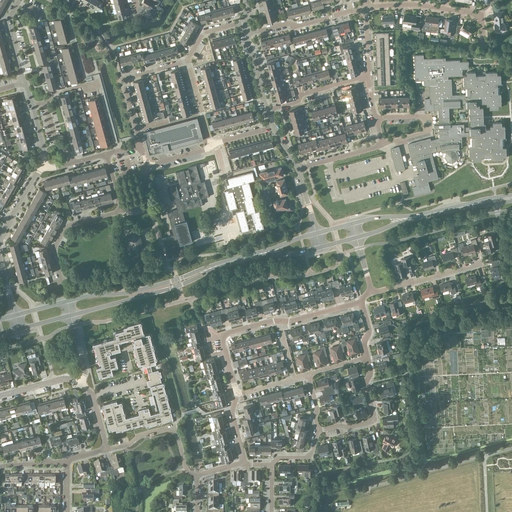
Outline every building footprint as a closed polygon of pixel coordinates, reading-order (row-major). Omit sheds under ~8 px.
[(91,11),(96,0),(90,0),(88,5),(90,6),(88,9),(91,11)] [(97,0),(96,0),(91,11),(93,12),(95,8),(98,10),(102,2),(97,0)] [(148,0),(142,0),(141,2),(145,5),(144,8),(145,9),(152,12),(153,13),(155,10),(151,8),(150,8),(153,3),(153,2),(148,0)] [(324,6),(323,3),(322,0),(316,0),(318,8),(324,6)] [(118,19),(127,16),(126,13),(130,12),(129,10),(117,13),(118,19)] [(205,13),(204,10),(198,11),(201,23),(207,21),(205,13)] [(504,23),(503,13),(503,11),(493,12),(495,32),(501,32),(500,30),(505,29),(505,23),(504,23)] [(398,20),(394,20),(394,15),(388,16),(382,16),(382,23),(394,23),(394,28),(398,28),(398,20)] [(420,22),(416,22),(417,17),(405,15),(404,19),(403,19),(403,23),(411,24),(411,29),(419,30),(420,22)] [(430,32),(432,17),(426,16),(425,24),(423,24),(422,31),(430,32)] [(438,26),(439,18),(432,17),(430,32),(434,33),(434,32),(438,33),(439,26),(438,26)] [(50,28),(64,24),(63,18),(53,20),(54,24),(50,25),(50,28)] [(453,35),(455,27),(451,26),(452,20),(446,19),(444,29),(447,30),(447,34),(453,35)] [(188,26),(196,30),(199,25),(191,21),(188,26)] [(466,33),(470,35),(474,28),(464,22),(462,26),(457,25),(456,33),(458,34),(461,29),(463,31),(463,32),(466,33)] [(57,32),(66,30),(64,24),(50,28),(51,30),(56,29),(57,32)] [(42,27),(38,29),(37,25),(29,27),(31,33),(39,31),(43,30),(42,27)] [(340,35),(339,34),(337,25),(332,27),(329,28),(331,34),(331,37),(340,35)] [(193,35),(196,30),(188,26),(186,31),(193,35)] [(328,35),(331,34),(329,28),(326,29),(326,28),(321,30),(323,38),(328,36),(328,35)] [(54,39),(68,35),(66,30),(57,32),(57,36),(53,37),(54,39)] [(324,41),(323,38),(321,30),(315,31),(317,40),(318,42),(324,41)] [(40,37),(39,31),(31,33),(32,39),(40,37)] [(190,40),(193,35),(186,31),(183,36),(190,40)] [(313,44),(310,33),(304,34),(306,42),(306,43),(307,46),(313,44)] [(54,39),(54,42),(59,41),(60,44),(69,41),(68,35),(54,39)] [(187,45),(190,40),(183,36),(180,41),(187,45)] [(32,39),(34,46),(45,43),(44,40),(41,41),(40,37),(32,39)] [(46,42),(45,43),(34,46),(36,52),(44,49),(43,46),(47,45),(46,42)] [(342,55),(353,52),(351,46),(350,43),(339,46),(342,55)] [(58,56),(72,52),(70,46),(61,49),(62,52),(57,53),(58,56)] [(37,58),(45,56),(44,49),(36,52),(37,58)] [(148,52),(148,53),(147,50),(143,51),(143,54),(144,58),(145,62),(151,61),(148,52)] [(64,61),(74,58),(72,52),(58,56),(59,58),(63,57),(64,61)] [(346,59),(354,57),(353,52),(342,55),(343,60),(346,59)] [(493,126),(490,126),(490,129),(485,129),(485,124),(483,124),(483,108),(479,108),(479,103),(487,102),(487,105),(489,105),(490,109),(498,108),(498,105),(501,105),(500,94),(497,94),(497,83),(501,83),(500,75),(497,75),(497,72),(486,72),(486,75),(475,76),(475,72),(467,72),(467,76),(464,76),(464,87),(467,87),(467,95),(470,95),(470,97),(465,98),(465,95),(452,95),(451,79),(448,79),(448,76),(462,75),(462,69),(468,69),(468,61),(459,61),(459,60),(445,60),(445,58),(423,58),(423,54),(414,55),(415,80),(424,80),(424,86),(429,85),(430,99),(424,99),(425,110),(438,110),(439,123),(436,124),(436,126),(436,127),(437,127),(439,128),(439,138),(431,141),(430,138),(408,144),(414,165),(417,164),(421,177),(417,178),(419,186),(412,188),(414,195),(430,191),(428,181),(438,178),(431,152),(441,149),(442,152),(444,151),(444,152),(445,152),(446,152),(446,153),(445,157),(447,161),(452,163),(456,160),(458,155),(455,151),(456,150),(459,149),(459,147),(462,147),(461,136),(474,135),(475,138),(472,138),(472,146),(469,146),(470,157),(473,157),(473,161),(481,160),(481,157),(491,156),(492,159),(503,159),(503,156),(506,156),(506,147),(502,147),(502,137),(505,137),(504,126),(501,126),(501,122),(493,123),(493,126)] [(45,56),(37,58),(39,64),(47,62),(45,56)] [(61,68),(75,64),(74,58),(64,61),(65,64),(60,65),(61,68)] [(269,69),(277,67),(275,61),(278,60),(277,58),(266,61),(269,69)] [(0,62),(1,67),(9,65),(8,59),(0,61),(0,62)] [(44,71),(52,69),(50,63),(42,65),(44,71)] [(67,72),(77,70),(75,64),(61,68),(62,70),(66,69),(67,72)] [(9,65),(1,67),(3,74),(11,71),(9,65)] [(333,75),(331,70),(330,65),(324,67),(324,69),(322,70),(324,78),(330,77),(330,76),(333,75)] [(46,77),(54,75),(52,69),(44,71),(46,77)] [(64,79),(78,75),(77,70),(67,72),(68,75),(64,77),(64,79)] [(300,76),(301,76),(299,70),(296,71),(297,76),(292,77),(294,86),(303,84),(300,76)] [(47,84),(55,81),(54,75),(46,77),(47,84)] [(64,79),(65,82),(69,80),(70,84),(80,81),(78,75),(64,79)] [(55,81),(47,84),(49,90),(57,88),(55,81)] [(357,92),(357,93),(358,92),(358,89),(356,90),(355,86),(343,90),(343,92),(345,92),(346,92),(347,92),(348,95),(357,92)] [(358,96),(357,93),(357,92),(348,95),(344,96),(345,98),(347,98),(348,98),(349,97),(350,100),(350,101),(358,98),(360,98),(359,95),(358,96)] [(62,103),(70,101),(68,94),(60,97),(62,103)] [(7,105),(16,102),(15,96),(7,99),(7,98),(3,99),(3,102),(7,100),(8,104),(7,104),(7,105)] [(84,108),(99,104),(97,98),(88,101),(89,104),(84,106),(84,108)] [(351,106),(360,104),(362,104),(361,101),(359,102),(358,98),(350,101),(350,100),(346,101),(346,104),(348,103),(349,104),(350,103),(351,106)] [(64,109),(72,107),(70,101),(62,103),(64,109)] [(6,111),(18,108),(16,102),(7,105),(8,108),(5,108),(6,111)] [(91,112),(100,110),(99,104),(84,108),(85,110),(90,109),(91,112)] [(351,106),(347,107),(348,110),(350,109),(351,109),(352,109),(353,112),(363,109),(362,107),(361,107),(360,104),(351,106)] [(331,115),(329,106),(329,105),(327,105),(327,107),(323,108),(326,117),(327,121),(329,120),(329,118),(329,117),(328,116),(331,115)] [(326,117),(323,108),(323,106),(321,107),(321,109),(318,110),(320,118),(321,122),(323,122),(323,120),(323,119),(323,118),(326,117)] [(65,115),(73,113),(72,107),(64,109),(65,115)] [(291,117),(300,114),(299,111),(300,111),(301,110),(303,110),(302,107),(289,111),(290,114),(289,115),(289,117),(291,117)] [(88,120),(102,116),(100,110),(91,112),(92,116),(87,117),(88,120)] [(9,121),(21,118),(19,113),(11,115),(12,118),(8,119),(9,121)] [(67,121),(75,119),(73,113),(65,115),(67,121)] [(293,123),(301,120),(301,117),(302,117),(302,116),(304,116),(303,113),(300,114),(291,117),(292,120),(290,121),(291,123),(293,123)] [(94,124),(103,122),(102,116),(88,120),(88,122),(93,121),(94,124)] [(221,116),(217,118),(217,121),(220,129),(225,128),(222,119),(221,116)] [(197,117),(155,129),(156,134),(162,133),(166,150),(203,140),(197,117)] [(358,122),(360,131),(360,133),(363,132),(362,131),(366,130),(363,117),(360,118),(361,120),(360,121),(361,122),(358,122)] [(69,127),(77,125),(75,119),(67,121),(69,127)] [(294,129),(303,126),(302,123),(303,123),(304,122),(306,121),(305,119),(301,120),(293,123),(294,126),(292,127),(293,129),(294,129)] [(354,133),(352,124),(351,120),(349,121),(349,123),(349,124),(349,125),(346,126),(347,130),(344,131),(345,133),(346,137),(351,135),(351,134),(354,133)] [(91,131),(105,127),(103,122),(94,124),(95,127),(90,129),(91,131)] [(14,132),(25,129),(24,123),(22,124),(16,126),(17,129),(13,130),(14,132)] [(70,133),(78,131),(77,125),(69,127),(70,133)] [(294,135),(304,132),(304,129),(305,128),(306,128),(307,127),(307,125),(303,126),(294,129),(295,132),(293,132),(294,135)] [(97,136),(106,133),(105,127),(91,131),(91,134),(96,132),(97,136)] [(156,135),(156,134),(155,129),(143,132),(147,143),(158,140),(156,135)] [(80,137),(79,133),(82,132),(82,130),(78,131),(70,133),(72,139),(80,137)] [(345,133),(342,134),(342,133),(341,132),(341,130),(338,131),(339,134),(342,143),(345,142),(346,144),(348,143),(346,137),(345,133)] [(339,134),(336,135),(336,134),(335,134),(335,132),(332,132),(333,136),(334,136),(336,144),(339,144),(340,145),(342,145),(342,143),(339,134)] [(94,143),(108,139),(106,133),(97,136),(98,139),(93,140),(94,143)] [(161,151),(166,150),(162,133),(156,134),(156,135),(158,140),(159,146),(161,151)] [(334,136),(333,136),(331,137),(330,136),(330,135),(329,133),(327,134),(328,138),(330,146),(334,145),(334,147),(336,146),(336,144),(334,136)] [(17,143),(20,142),(28,140),(27,135),(19,137),(20,140),(16,141),(17,143)] [(328,138),(325,138),(324,138),(324,137),(323,135),(321,135),(322,139),(324,148),(328,147),(328,148),(331,148),(330,146),(328,138)] [(316,139),(313,140),(312,139),(312,138),(311,136),(309,137),(310,141),(312,149),(316,148),(316,150),(319,149),(316,139)] [(322,139),(319,140),(319,139),(318,138),(318,136),(315,137),(316,139),(319,149),(322,148),(323,150),(325,149),(324,148),(322,139)] [(82,143),(80,137),(72,139),(74,145),(82,143)] [(310,141),(307,141),(307,140),(306,140),(305,138),(303,138),(304,142),(306,151),(310,150),(310,151),(313,151),(312,149),(310,141)] [(94,143),(95,145),(99,144),(100,147),(110,145),(108,139),(94,143)] [(304,142),(301,143),(300,142),(300,141),(299,139),(297,140),(300,152),(304,151),(304,153),(307,152),(306,151),(304,142)] [(28,140),(20,142),(22,148),(23,150),(29,149),(28,146),(30,146),(28,140)] [(148,149),(159,146),(158,140),(147,143),(148,149)] [(82,150),(83,149),(82,145),(85,145),(85,142),(82,143),(74,145),(75,151),(76,151),(82,150)] [(150,154),(161,151),(159,146),(148,149),(150,154)] [(396,170),(398,170),(404,168),(399,147),(391,149),(396,170)] [(209,174),(215,172),(211,161),(206,162),(209,174)] [(12,169),(21,174),(24,169),(17,165),(16,166),(13,165),(11,168),(12,169)] [(199,180),(200,180),(196,165),(188,167),(189,169),(184,171),(184,170),(176,172),(179,182),(168,185),(172,200),(175,199),(175,201),(178,210),(173,211),(173,210),(167,211),(169,217),(169,218),(170,217),(173,226),(171,226),(175,239),(179,238),(180,244),(192,241),(187,220),(185,221),(183,211),(186,210),(186,209),(200,205),(202,204),(201,198),(209,196),(204,181),(200,182),(199,180)] [(101,177),(107,175),(105,167),(99,169),(101,177)] [(260,173),(262,181),(283,175),(281,167),(260,173)] [(8,171),(7,173),(18,179),(21,174),(12,169),(10,172),(9,171),(8,171)] [(95,179),(101,177),(99,169),(93,171),(95,179)] [(89,180),(95,179),(93,171),(87,172),(89,180)] [(253,197),(249,182),(255,180),(253,171),(227,178),(228,184),(226,184),(228,190),(224,191),(229,210),(232,209),(233,215),(237,214),(241,232),(249,230),(249,228),(252,227),(253,229),(253,230),(256,229),(256,231),(264,229),(259,210),(255,211),(252,197),(253,197)] [(83,182),(89,180),(87,172),(81,174),(83,182)] [(15,184),(18,179),(7,173),(6,175),(10,177),(8,180),(15,184)] [(77,183),(83,182),(81,174),(74,176),(77,183)] [(57,185),(64,184),(61,176),(55,178),(57,185)] [(70,185),(77,183),(74,176),(68,177),(69,182),(70,185)] [(51,187),(57,185),(55,178),(49,179),(51,187)] [(285,184),(286,184),(284,178),(276,181),(277,184),(276,185),(277,188),(285,186),(285,184)] [(45,189),(51,187),(49,179),(43,181),(45,189)] [(17,185),(15,184),(8,180),(6,183),(5,182),(3,184),(14,190),(17,185)] [(11,195),(14,190),(3,184),(2,186),(6,188),(4,191),(11,195)] [(288,193),(287,188),(286,188),(285,186),(277,188),(278,192),(279,192),(280,195),(288,193)] [(43,197),(46,192),(39,188),(35,193),(43,197)] [(0,194),(8,200),(11,195),(4,191),(2,194),(0,192),(0,194)] [(104,194),(106,202),(112,200),(110,192),(104,194)] [(40,203),(43,197),(35,193),(32,199),(40,203)] [(0,201),(5,204),(8,200),(0,194),(0,201)] [(104,194),(98,196),(100,203),(106,202),(104,194)] [(94,205),(100,203),(98,196),(92,197),(94,205)] [(88,207),(94,205),(92,197),(86,199),(88,207)] [(36,208),(40,203),(32,199),(29,204),(36,208)] [(80,201),(79,201),(79,199),(77,199),(77,201),(74,202),(73,201),(70,202),(71,208),(75,207),(76,210),(82,208),(80,201)] [(82,208),(88,207),(86,199),(80,201),(82,208)] [(293,210),(291,202),(287,203),(286,200),(282,201),(283,202),(274,205),(276,211),(286,208),(287,212),(293,210)] [(33,214),(36,208),(29,204),(26,210),(33,214)] [(30,219),(33,214),(26,210),(23,215),(30,219)] [(54,212),(51,218),(60,223),(63,217),(61,216),(62,214),(62,213),(56,210),(54,212)] [(27,225),(30,219),(23,215),(20,221),(27,225)] [(57,229),(60,223),(51,218),(50,220),(52,221),(50,224),(57,229)] [(24,230),(27,225),(20,221),(17,226),(24,230)] [(54,234),(57,229),(50,224),(47,230),(54,234)] [(21,236),(24,230),(17,226),(14,232),(21,236)] [(51,239),(54,234),(47,230),(43,235),(51,239)] [(18,241),(21,236),(14,232),(10,237),(18,241)] [(129,255),(144,251),(139,233),(131,235),(129,236),(124,237),(129,255)] [(487,252),(495,250),(493,246),(497,245),(494,234),(488,235),(489,241),(485,242),(487,252)] [(47,245),(51,239),(43,235),(40,241),(47,245)] [(459,250),(462,249),(464,255),(471,253),(472,254),(476,253),(475,250),(479,249),(476,239),(470,240),(472,244),(464,246),(462,242),(458,243),(459,250)] [(11,251),(19,249),(17,243),(9,245),(11,251)] [(453,256),(458,254),(456,247),(450,249),(451,251),(441,254),(443,261),(454,258),(453,256)] [(40,256),(48,254),(47,248),(39,250),(40,256)] [(13,257),(21,255),(19,249),(11,251),(13,257)] [(42,262),(50,260),(48,254),(40,256),(42,262)] [(14,263),(22,261),(21,255),(13,257),(14,263)] [(434,255),(428,257),(429,260),(422,262),(424,270),(434,267),(432,262),(436,261),(434,255)] [(410,272),(414,271),(410,256),(401,259),(402,262),(394,264),(396,273),(398,272),(399,276),(407,274),(404,266),(408,265),(410,272)] [(41,269),(52,266),(50,260),(42,262),(43,266),(40,267),(41,269)] [(498,266),(501,265),(499,260),(492,261),(494,267),(490,268),(493,278),(500,276),(498,266)] [(16,269),(24,267),(22,261),(14,263),(16,269)] [(45,275),(53,272),(52,266),(41,269),(42,272),(44,271),(45,275)] [(17,276),(26,273),(24,267),(16,269),(17,276)] [(19,282),(27,280),(26,273),(17,276),(19,282)] [(79,280),(79,278),(78,275),(72,276),(73,279),(73,281),(75,285),(80,283),(79,280)] [(476,285),(481,284),(479,277),(476,278),(475,275),(465,278),(467,286),(476,283),(476,285)] [(345,284),(347,294),(353,292),(351,285),(354,284),(352,279),(347,280),(348,283),(345,284)] [(347,294),(345,284),(341,285),(341,282),(338,282),(338,280),(334,281),(334,283),(336,289),(340,288),(342,295),(347,294)] [(328,285),(325,286),(326,289),(329,299),(334,297),(332,290),(336,289),(334,283),(334,281),(328,283),(328,285)] [(451,294),(456,293),(454,286),(451,286),(450,282),(440,285),(442,292),(450,290),(451,294)] [(329,299),(326,289),(323,290),(322,286),(316,288),(316,290),(317,294),(321,293),(323,300),(329,299)] [(433,298),(439,297),(437,290),(434,291),(432,287),(421,290),(423,298),(432,295),(433,298)] [(318,296),(317,294),(316,290),(313,291),(312,290),(307,292),(308,296),(311,306),(316,304),(314,297),(318,296)] [(290,301),(292,311),(298,309),(296,302),(299,301),(296,292),(291,294),(293,300),(290,301)] [(415,304),(419,303),(417,297),(414,298),(412,292),(402,295),(404,303),(414,301),(415,304)] [(311,306),(308,296),(305,297),(304,294),(298,295),(300,301),(303,300),(305,307),(311,306)] [(292,311),(290,301),(286,302),(285,296),(279,298),(282,309),(286,308),(287,312),(292,311)] [(274,304),(277,303),(276,297),(267,299),(270,312),(276,310),(274,304)] [(265,313),(270,312),(267,299),(258,301),(260,308),(263,307),(265,313)] [(256,308),(260,308),(258,301),(255,302),(256,306),(250,308),(253,316),(258,315),(256,308)] [(396,314),(403,312),(402,306),(399,307),(397,301),(390,303),(392,312),(391,312),(392,316),(397,315),(396,314)] [(242,310),(241,306),(240,304),(237,305),(237,306),(232,307),(233,311),(235,319),(240,318),(238,311),(242,310)] [(253,316),(250,308),(245,309),(244,305),(241,306),(242,310),(242,312),(246,311),(247,318),(253,316)] [(379,307),(373,309),(376,317),(386,314),(386,316),(389,315),(387,306),(384,307),(384,305),(379,306),(379,307)] [(233,311),(232,311),(231,307),(226,309),(226,308),(223,309),(224,315),(228,314),(229,321),(235,319),(233,311)] [(221,316),(224,315),(223,309),(219,310),(219,311),(214,312),(217,324),(223,323),(221,316)] [(212,326),(217,324),(214,312),(209,313),(205,314),(207,320),(210,319),(212,326)] [(359,329),(358,326),(359,326),(357,320),(354,321),(352,313),(347,315),(349,324),(352,323),(354,328),(354,327),(355,330),(359,329)] [(347,325),(349,324),(347,315),(341,316),(343,324),(340,325),(342,332),(343,334),(349,332),(347,325)] [(342,332),(340,325),(337,326),(335,318),(330,319),(332,329),(336,328),(337,333),(342,332)] [(329,330),(332,329),(330,319),(324,321),(326,329),(323,329),(326,338),(331,336),(329,330)] [(157,359),(150,333),(144,334),(141,321),(128,324),(128,325),(124,326),(125,329),(113,332),(114,338),(94,343),(99,363),(102,363),(102,365),(97,367),(100,377),(113,373),(112,367),(118,366),(115,355),(114,356),(113,353),(113,352),(121,349),(119,342),(131,338),(133,342),(135,351),(139,364),(142,363),(143,366),(146,365),(150,380),(147,381),(148,387),(150,386),(153,394),(155,393),(160,411),(151,414),(149,407),(143,408),(138,410),(139,414),(126,418),(121,402),(117,403),(117,400),(103,404),(104,407),(103,407),(109,430),(116,429),(116,431),(146,423),(146,426),(173,419),(163,382),(161,383),(160,377),(162,377),(160,371),(159,372),(158,370),(152,372),(150,364),(156,362),(156,360),(157,359)] [(388,327),(392,326),(390,321),(383,322),(384,326),(378,327),(380,334),(389,332),(388,327)] [(326,338),(323,329),(321,330),(318,322),(313,324),(315,333),(319,333),(320,339),(326,338)] [(312,334),(315,333),(313,324),(307,325),(309,333),(307,334),(308,340),(313,338),(312,334)] [(196,330),(195,327),(195,325),(185,328),(187,333),(189,332),(191,337),(199,335),(198,329),(196,330)] [(301,327),(296,329),(299,340),(302,340),(303,341),(308,340),(307,334),(304,335),(301,327)] [(292,338),(290,339),(291,345),(296,343),(296,341),(299,340),(296,329),(290,330),(292,338)] [(267,344),(272,342),(272,339),(274,338),(273,332),(264,334),(267,344)] [(261,345),(267,344),(264,334),(259,336),(261,345)] [(199,335),(191,337),(192,342),(191,342),(192,345),(201,343),(199,335)] [(355,341),(358,340),(357,335),(351,337),(351,340),(347,341),(350,355),(359,353),(355,341)] [(256,347),(261,345),(259,336),(253,337),(256,347)] [(250,348),(256,347),(253,337),(248,339),(250,348)] [(378,349),(387,346),(386,341),(389,340),(388,337),(382,338),(383,341),(376,343),(378,349)] [(245,350),(250,348),(248,339),(242,340),(245,350)] [(239,351),(245,350),(242,340),(237,342),(239,351)] [(234,353),(239,351),(237,342),(231,343),(234,353)] [(201,343),(192,345),(193,348),(194,348),(195,353),(204,351),(201,343)] [(341,352),(344,351),(342,344),(339,344),(339,346),(331,348),(335,362),(343,359),(341,352)] [(324,357),(327,356),(324,346),(320,348),(320,351),(314,352),(318,366),(326,364),(324,357)] [(387,346),(378,349),(379,354),(386,352),(387,355),(392,353),(392,350),(388,351),(387,346)] [(196,362),(202,360),(204,360),(203,357),(205,356),(204,351),(195,353),(196,358),(195,359),(196,362)] [(282,361),(277,362),(277,361),(277,359),(276,353),(271,354),(272,357),(274,363),(276,373),(282,371),(281,368),(284,367),(282,361)] [(307,361),(310,360),(308,353),(305,354),(305,355),(297,357),(301,371),(309,369),(307,361)] [(38,363),(42,362),(40,355),(36,357),(37,360),(30,362),(33,374),(41,372),(38,363)] [(386,363),(390,362),(388,357),(382,358),(383,361),(378,363),(380,371),(388,368),(386,363)] [(204,368),(216,365),(214,360),(213,360),(212,358),(204,360),(202,360),(204,368)] [(15,379),(30,375),(26,363),(18,365),(19,369),(12,371),(15,379)] [(271,375),(276,373),(274,363),(268,365),(271,375)] [(216,365),(204,368),(206,374),(206,373),(207,376),(208,376),(216,374),(216,371),(217,371),(216,365)] [(265,376),(271,375),(268,365),(263,366),(265,376)] [(260,378),(265,376),(263,366),(257,368),(260,378)] [(345,381),(346,381),(353,379),(352,376),(357,374),(355,367),(348,369),(350,376),(344,378),(345,381)] [(254,379),(260,378),(257,368),(252,369),(254,379)] [(246,371),(244,371),(243,369),(238,370),(238,373),(241,372),(243,382),(249,381),(246,371)] [(249,381),(254,379),(252,369),(246,371),(249,381)] [(9,381),(12,380),(10,373),(4,375),(4,376),(0,377),(0,386),(10,383),(9,381)] [(212,384),(220,382),(219,376),(217,377),(216,374),(208,376),(209,379),(210,379),(212,384)] [(325,391),(333,389),(331,382),(329,383),(328,379),(318,382),(320,388),(324,387),(325,391)] [(353,379),(346,381),(346,382),(347,386),(351,385),(352,390),(360,388),(357,380),(354,382),(353,379)] [(213,393),(221,390),(220,387),(222,387),(220,382),(212,384),(213,389),(212,389),(213,393)] [(393,382),(386,384),(387,388),(380,390),(382,397),(393,394),(391,387),(394,386),(393,382)] [(308,395),(306,389),(304,390),(303,387),(297,388),(300,397),(302,397),(301,396),(305,395),(305,396),(308,395)] [(300,399),(300,397),(297,388),(292,389),(294,398),(298,397),(298,399),(300,399)] [(325,391),(322,391),(323,396),(319,397),(321,403),(331,401),(329,395),(334,393),(333,389),(325,391)] [(216,400),(225,398),(223,393),(222,393),(221,390),(213,393),(214,396),(215,395),(216,400)] [(356,405),(364,403),(362,395),(356,397),(355,394),(349,396),(351,401),(354,400),(356,405)] [(267,407),(269,407),(266,395),(260,396),(261,398),(259,399),(260,404),(262,403),(262,405),(266,404),(267,407)] [(74,407),(85,404),(83,399),(78,400),(77,397),(71,399),(72,402),(74,401),(75,404),(74,404),(73,405),(74,407)] [(217,409),(225,407),(224,404),(226,403),(225,398),(216,400),(218,406),(216,406),(217,409)] [(392,407),(394,407),(393,399),(382,400),(382,404),(384,404),(384,411),(392,411),(392,407)] [(27,411),(32,410),(33,414),(37,413),(35,406),(31,407),(30,400),(24,402),(27,411)] [(245,412),(254,410),(254,408),(253,408),(252,405),(253,405),(252,402),(246,403),(247,406),(244,407),(245,412)] [(84,413),(84,410),(86,410),(85,404),(74,407),(74,409),(75,409),(76,409),(77,412),(75,412),(76,415),(84,413)] [(331,415),(328,416),(328,417),(328,420),(329,420),(332,419),(332,420),(339,418),(338,412),(342,411),(341,404),(333,406),(334,409),(330,410),(331,415)] [(358,418),(367,416),(365,408),(362,409),(361,407),(351,409),(352,414),(357,412),(358,418)] [(214,422),(222,420),(221,414),(219,415),(218,412),(210,414),(211,417),(212,417),(214,422)] [(88,415),(85,416),(84,413),(76,415),(77,418),(79,418),(80,423),(89,421),(88,415)] [(298,423),(307,425),(308,423),(307,423),(307,419),(303,418),(304,415),(298,414),(297,417),(299,417),(298,423)] [(398,420),(397,414),(387,415),(387,418),(383,419),(383,423),(385,423),(385,426),(389,426),(389,427),(394,427),(393,420),(398,420)] [(252,418),(253,418),(255,417),(255,416),(252,416),(246,418),(246,417),(243,418),(244,424),(253,422),(252,418)] [(215,430),(224,428),(222,420),(214,422),(215,427),(214,427),(215,430)] [(89,430),(88,427),(91,426),(89,421),(80,423),(82,428),(80,429),(80,432),(89,430)] [(307,425),(298,423),(295,422),(293,427),(296,428),(300,429),(305,430),(305,427),(307,427),(307,425)] [(252,436),(257,435),(257,432),(255,432),(254,429),(256,428),(255,426),(246,429),(247,434),(251,433),(252,436)] [(227,436),(225,432),(224,428),(215,430),(216,433),(217,433),(218,438),(227,436)] [(300,429),(296,428),(295,433),(299,434),(307,436),(308,433),(309,433),(309,431),(305,430),(300,429)] [(54,436),(57,444),(62,443),(59,435),(62,434),(61,430),(53,432),(54,436)] [(393,447),(396,440),(390,436),(391,433),(384,430),(382,434),(385,436),(382,442),(385,443),(383,447),(388,450),(390,446),(393,447)] [(77,435),(72,437),(74,446),(80,444),(79,442),(82,442),(80,432),(77,433),(77,435)] [(57,444),(54,436),(52,436),(51,433),(45,434),(47,439),(50,438),(52,446),(57,444)] [(36,446),(34,437),(33,435),(28,437),(29,438),(31,448),(36,446)] [(74,446),(72,437),(66,438),(66,436),(63,437),(65,443),(67,442),(69,447),(74,446)] [(216,448),(229,444),(227,436),(218,438),(215,439),(217,444),(215,445),(216,448)] [(374,452),(378,451),(377,443),(372,444),(371,436),(363,438),(365,449),(373,447),(374,452)] [(276,440),(276,449),(278,449),(278,448),(282,448),(282,443),(285,443),(285,437),(282,437),(282,440),(276,440)] [(306,442),(297,439),(294,438),(294,439),(294,440),(292,446),(293,447),(294,447),(298,448),(299,446),(304,447),(305,443),(306,444),(306,442)] [(359,453),(363,452),(361,445),(358,446),(356,438),(349,440),(351,451),(359,450),(359,453)] [(342,456),(347,455),(346,448),(342,448),(341,441),(333,443),(335,454),(341,453),(342,456)] [(231,452),(230,448),(229,444),(216,448),(217,451),(218,450),(220,456),(223,455),(231,452)] [(330,456),(333,455),(331,445),(327,446),(327,445),(319,446),(321,455),(329,453),(330,456)] [(231,458),(233,458),(231,452),(223,455),(224,460),(223,460),(224,463),(232,461),(231,458)] [(109,468),(111,474),(111,477),(118,475),(117,470),(123,469),(119,456),(111,458),(113,467),(109,468)] [(111,474),(109,468),(104,470),(102,461),(94,463),(97,475),(100,474),(101,477),(111,474)] [(294,477),(294,470),(290,470),(290,465),(279,465),(279,466),(278,466),(278,469),(279,469),(279,472),(285,472),(285,474),(286,475),(287,475),(287,477),(294,477)] [(305,476),(311,476),(312,475),(312,470),(308,470),(308,465),(298,465),(298,472),(305,472),(305,476)] [(84,477),(89,475),(87,469),(84,469),(83,466),(77,468),(79,475),(84,474),(84,477)] [(232,483),(236,483),(236,474),(230,474),(230,475),(227,475),(227,487),(232,487),(232,483)] [(245,487),(245,475),(242,475),(242,474),(236,474),(236,483),(241,483),(241,488),(245,488),(245,487)] [(250,483),(254,483),(254,474),(248,474),(248,475),(245,475),(245,487),(250,487),(250,483)] [(55,476),(55,475),(49,475),(49,485),(55,485),(55,484),(59,484),(59,476),(55,476)] [(208,489),(219,489),(219,480),(207,480),(207,484),(208,484),(208,489)] [(294,487),(294,486),(294,482),(287,482),(287,485),(279,485),(279,493),(290,493),(290,490),(293,490),(294,489),(294,487)] [(184,484),(176,484),(176,489),(179,489),(179,497),(174,497),(174,501),(179,501),(179,500),(182,500),(182,497),(187,497),(187,488),(184,488),(184,484)] [(219,497),(219,489),(208,489),(208,494),(207,494),(207,497),(219,497)] [(99,494),(99,490),(91,490),(91,494),(82,494),(82,502),(93,502),(93,494),(99,494)] [(259,498),(259,495),(252,495),(247,495),(247,500),(249,500),(249,504),(250,504),(260,504),(260,498),(259,498)] [(279,507),(290,507),(290,500),(293,500),(293,503),(294,503),(294,496),(287,496),(287,499),(279,499),(279,507)] [(219,505),(219,497),(207,497),(207,500),(208,500),(208,505),(219,505)] [(172,501),(172,508),(176,508),(175,511),(186,511),(187,505),(179,505),(179,501),(174,501),(172,501)]
